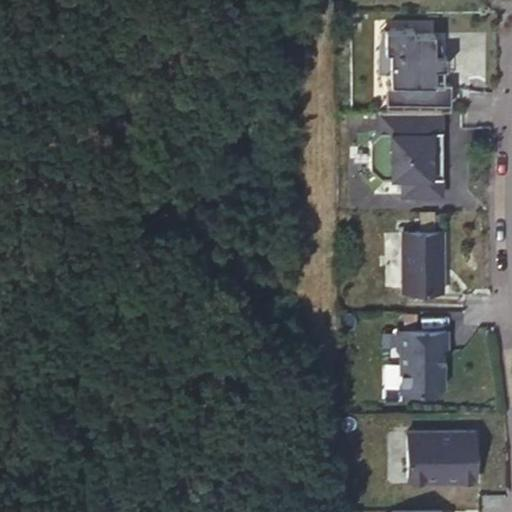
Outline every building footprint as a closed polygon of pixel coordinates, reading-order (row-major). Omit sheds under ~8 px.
[(392,27),(382,27),(379,72),(392,72),(392,27)] [(389,82),(389,102),(453,102),(453,81),(445,81),(437,81),(437,66),(445,65),(447,65),(447,53),(444,53),(436,53),(436,37),(436,32),(432,32),(415,32),(415,27),(392,27),(392,72),(392,82),(389,82)] [(437,66),(437,81),(445,81),(445,65),(437,66)] [(444,109),(382,110),(382,130),(373,139),(373,167),(383,176),(404,176),(404,193),(444,193),(444,175),(434,175),(434,130),(444,130),(444,109)] [(434,130),(434,175),(444,175),(444,130),(434,130)] [(404,230),(405,291),(445,290),(445,274),(442,274),(442,264),(445,264),(444,230),(404,230)] [(448,330),(399,330),(400,347),(403,347),(403,391),(440,391),(445,386),(445,350),(448,349),(448,330)] [(408,430),(408,479),(477,478),(477,430),(408,430)]
